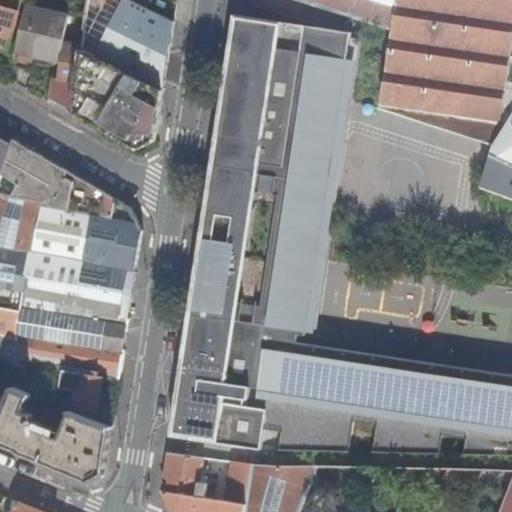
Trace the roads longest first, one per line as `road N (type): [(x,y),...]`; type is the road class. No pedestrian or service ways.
road 1 (tertiary): [(127,511),(175,200)]
road 2 (tertiary): [(175,200),(206,0)]
road 3 (residential): [(175,200),(0,100)]
